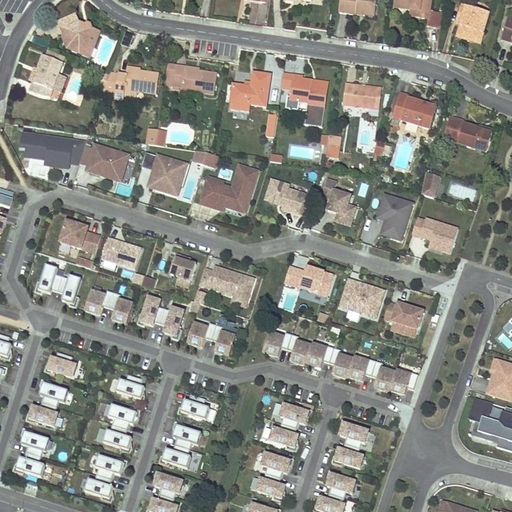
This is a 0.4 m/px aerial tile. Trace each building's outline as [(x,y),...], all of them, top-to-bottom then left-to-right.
[(340,0),(339,13),(347,14),(355,15),(356,12),(375,14),(377,0),(340,0)] [(397,0),(396,8),(412,10),(416,11),(415,18),(429,20),(428,27),(435,28),(438,14),(430,13),(432,0),(397,0)] [(457,37),(464,39),(471,42),(473,35),(478,33),(483,34),(489,14),(461,6),(459,14),(463,15),(460,27),(457,37)] [(99,37),(98,37),(97,37),(99,32),(93,30),(91,25),(87,23),(86,26),(85,29),(82,28),(79,27),(80,24),(77,14),(59,22),(65,36),(70,48),(81,52),(90,47),(95,49),(99,37)] [(443,30),(445,15),(438,14),(435,28),(443,30)] [(455,25),(460,27),(463,15),(459,14),(455,25)] [(511,18),(508,17),(501,39),(511,42),(511,18)] [(478,33),(473,35),(471,42),(481,44),(483,34),(478,33)] [(81,52),(70,48),(65,36),(62,37),(68,50),(91,59),(95,49),(90,47),(81,52)] [(47,51),(49,44),(35,38),(33,45),(47,51)] [(36,84),(35,83),(34,83),(30,92),(43,96),(51,97),(53,90),(59,76),(64,64),(44,56),(39,69),(41,70),(36,84)] [(173,86),(176,65),(169,64),(165,85),(173,86)] [(176,65),(173,86),(179,87),(183,88),(182,90),(214,95),(218,74),(199,71),(186,69),(187,67),(176,65)] [(36,84),(41,70),(39,69),(35,68),(29,82),(34,83),(35,83),(36,84)] [(125,89),(131,90),(138,91),(156,94),(160,75),(140,72),(137,71),(128,69),(127,76),(119,75),(111,73),(110,75),(105,88),(104,90),(116,92),(124,93),(125,89)] [(105,88),(110,75),(103,72),(98,85),(105,88)] [(234,86),(233,94),(231,102),(251,105),(267,107),(271,76),(254,74),(252,88),(234,86)] [(60,92),(65,78),(59,76),(53,90),(60,92)] [(309,103),(305,125),(323,128),(329,86),(313,83),(313,81),(303,79),(303,77),(294,76),(291,100),(309,103)] [(343,106),(361,108),(379,111),(382,90),(346,85),(343,106)] [(124,93),(116,92),(115,100),(123,101),(124,93)] [(395,111),(399,113),(403,114),(401,121),(431,131),(438,109),(409,99),(410,97),(401,94),(395,111)] [(251,105),(231,102),(230,110),(249,113),(251,105)] [(393,119),(401,121),(403,114),(399,113),(395,111),(393,119)] [(277,116),(270,115),(267,137),(274,138),(277,116)] [(488,154),(494,135),(478,130),(479,129),(465,125),(466,124),(466,123),(451,118),(446,134),(461,139),(459,145),(488,154)] [(391,125),(388,133),(396,135),(398,128),(391,125)] [(495,132),(480,127),(479,129),(478,130),(494,135),(495,132)] [(156,146),(158,131),(150,130),(148,145),(149,145),(156,146)] [(164,147),(166,133),(158,131),(156,146),(164,147)] [(444,140),(459,145),(461,139),(446,134),(444,140)] [(86,147),(87,143),(23,135),(21,149),(28,149),(26,159),(47,161),(47,158),(66,161),(70,161),(69,165),(80,166),(80,165),(86,147)] [(328,147),(330,137),(323,136),(321,146),(328,147)] [(328,147),(340,148),(342,139),(330,137),(328,147)] [(387,144),(378,141),(374,155),(383,158),(387,144)] [(123,179),(130,156),(95,145),(93,149),(86,147),(80,165),(88,167),(86,172),(102,177),(103,173),(123,179)] [(338,159),(340,148),(328,147),(326,157),(338,159)] [(146,153),(142,168),(154,172),(152,179),(154,180),(153,184),(151,183),(149,188),(169,194),(172,185),(181,187),(187,166),(146,153)] [(195,163),(205,167),(209,154),(198,153),(195,163)] [(205,167),(215,170),(219,157),(209,154),(205,167)] [(281,164),(282,156),(270,154),(269,163),(281,164)] [(69,165),(70,161),(66,161),(47,158),(47,161),(46,167),(68,169),(69,165)] [(351,160),(349,168),(361,171),(363,164),(351,160)] [(208,182),(201,205),(214,209),(215,205),(220,207),(225,208),(237,212),(240,202),(249,205),(259,173),(240,167),(232,190),(224,187),(208,182)] [(431,199),(437,180),(425,176),(420,195),(425,197),(431,199)] [(209,178),(208,182),(224,187),(225,183),(209,178)] [(308,217),(314,198),(289,190),(290,187),(272,181),(266,201),(280,206),(283,207),(282,211),(300,216),(300,215),(308,217)] [(328,212),(338,215),(343,217),(353,220),(356,209),(349,207),(352,198),(335,193),(337,184),(327,181),(322,198),(332,201),(328,212)] [(177,197),(181,187),(172,185),(169,194),(177,197)] [(0,196),(11,200),(13,194),(6,192),(0,189),(0,196)] [(10,205),(11,200),(0,196),(0,206),(8,209),(10,205)] [(385,196),(377,219),(385,222),(389,223),(388,226),(387,230),(389,236),(388,238),(402,242),(413,205),(385,196)] [(246,215),(249,205),(240,202),(237,212),(246,215)] [(335,223),(350,228),(353,220),(343,217),(338,215),(335,223)] [(417,219),(412,236),(431,242),(433,242),(435,243),(434,246),(442,248),(443,252),(451,255),(459,230),(426,220),(426,222),(417,219)] [(60,244),(96,255),(101,238),(87,234),(89,229),(81,226),(80,228),(78,228),(76,227),(76,225),(67,222),(60,244)] [(385,222),(381,236),(388,238),(389,236),(387,230),(388,226),(389,223),(385,222)] [(135,270),(142,250),(120,243),(108,240),(102,260),(135,270)] [(433,242),(431,242),(429,248),(443,252),(442,248),(434,246),(435,243),(433,242)] [(177,256),(176,260),(179,261),(190,264),(192,260),(177,256)] [(91,270),(93,264),(79,260),(77,266),(91,270)] [(179,261),(176,260),(171,276),(179,278),(192,282),(197,266),(190,264),(179,261)] [(37,283),(34,293),(36,294),(41,295),(42,293),(43,293),(50,295),(51,291),(57,293),(62,278),(55,276),(57,270),(46,267),(40,284),(37,283)] [(213,273),(208,289),(248,301),(254,280),(241,276),(240,279),(237,278),(234,277),(235,274),(215,268),(213,273)] [(300,289),(301,287),(305,273),(290,268),(284,284),(300,289)] [(305,273),(301,287),(308,290),(308,292),(327,298),(334,277),(320,273),(307,268),(305,273)] [(200,286),(208,289),(213,273),(205,270),(200,286)] [(137,274),(134,284),(141,286),(144,276),(137,274)] [(69,277),(68,280),(62,278),(57,293),(63,295),(61,302),(67,303),(69,304),(68,307),(75,309),(79,299),(76,298),(81,281),(69,277)] [(145,278),(143,287),(145,288),(153,290),(156,281),(145,278)] [(179,278),(176,285),(189,289),(192,282),(179,278)] [(355,291),(358,283),(349,280),(346,288),(355,291)] [(376,319),(385,292),(370,287),(358,283),(355,291),(346,288),(340,308),(349,311),(361,314),(376,319)] [(91,292),(85,312),(93,315),(99,317),(102,307),(109,309),(113,294),(107,292),(105,297),(91,292)] [(199,305),(203,306),(207,295),(198,292),(194,303),(199,305)] [(119,301),(120,296),(113,294),(109,309),(115,311),(112,321),(116,322),(127,325),(133,306),(119,301)] [(141,315),(137,326),(144,328),(146,325),(149,326),(153,327),(155,324),(161,326),(165,311),(159,309),(161,303),(149,299),(144,316),(141,315)] [(397,307),(389,305),(384,320),(418,330),(423,313),(411,309),(398,305),(397,307)] [(173,310),(172,313),(165,311),(161,326),(167,327),(165,334),(170,336),(173,337),(172,340),(179,342),(182,331),(179,331),(185,313),(173,310)] [(358,323),(361,314),(349,311),(346,319),(358,323)] [(329,316),(321,313),(318,321),(327,324),(329,316)] [(194,325),(188,345),(198,348),(203,349),(206,340),(212,342),(217,327),(210,324),(208,329),(194,325)] [(222,333),(223,329),(217,327),(212,342),(218,344),(215,353),(220,355),(230,358),(236,338),(222,333)] [(287,351),(292,336),(286,334),(284,339),(270,334),(263,354),(271,356),(275,358),(278,359),(281,349),(287,351)] [(0,342),(8,346),(10,339),(0,335),(0,342)] [(305,367),(311,347),(297,343),(299,338),(292,336),(287,351),(294,353),(291,363),(296,364),(305,367)] [(8,359),(9,355),(10,352),(12,347),(8,346),(0,342),(0,356),(8,359)] [(329,364),(334,350),(327,348),(327,350),(312,345),(311,347),(306,365),(315,368),(321,370),(323,362),(329,364)] [(354,361),(339,356),(341,352),(334,350),(329,364),(336,366),(333,376),(338,378),(348,381),(348,378),(354,361)] [(50,368),(47,367),(46,369),(45,374),(55,377),(56,374),(73,380),(77,368),(71,366),(73,359),(58,354),(56,361),(53,360),(50,366),(50,368)] [(372,378),(376,363),(370,361),(369,363),(354,359),(354,361),(348,378),(358,381),(363,383),(365,376),(372,378)] [(511,366),(495,361),(492,369),(497,370),(496,374),(494,374),(488,395),(511,402),(511,366)] [(391,392),(396,374),(382,370),(383,365),(376,363),(372,378),(378,380),(375,389),(381,391),(390,394),(391,392)] [(414,391),(419,376),(412,374),(411,376),(397,372),(396,374),(391,392),(401,395),(405,396),(408,389),(414,391)] [(145,398),(143,397),(143,395),(145,389),(141,388),(143,381),(128,376),(126,383),(120,381),(116,393),(133,398),(133,401),(143,405),(145,400),(145,398)] [(53,384),(43,381),(40,388),(43,389),(43,390),(41,397),(45,398),(43,404),(58,409),(59,403),(66,405),(69,393),(52,387),(53,384)] [(183,408),(183,409),(180,409),(180,410),(178,416),(188,419),(189,416),(206,421),(210,409),(204,407),(206,401),(191,396),(189,403),(185,401),(183,408)] [(511,410),(505,408),(501,424),(486,420),(491,404),(476,399),(469,421),(475,423),(480,425),(478,433),(499,440),(497,445),(496,449),(511,453),(511,410)] [(37,426),(37,422),(55,428),(59,416),(56,415),(58,409),(43,404),(41,410),(34,408),(32,414),(31,416),(28,415),(27,417),(26,422),(37,426)] [(112,406),(108,418),(114,420),(113,426),(127,431),(129,425),(134,426),(135,420),(136,418),(139,419),(141,412),(131,408),(130,412),(112,406)] [(297,431),(299,424),(306,426),(308,420),(308,418),(311,419),(313,412),(303,409),(302,412),(285,406),(281,418),(284,419),(282,426),(297,431)] [(365,445),(369,433),(352,428),(353,424),(343,421),(340,428),(343,429),(342,431),(341,437),(347,439),(345,446),(360,450),(362,444),(365,445)] [(173,439),(177,440),(176,446),(190,451),(192,445),(198,447),(202,434),(185,429),(186,426),(175,423),(173,430),(176,431),(175,433),(173,439)] [(499,440),(478,433),(480,425),(475,423),(471,437),(497,445),(499,440)] [(108,432),(104,444),(121,449),(120,452),(130,455),(132,451),(133,448),(130,447),(130,445),(132,439),(125,437),(127,431),(113,426),(111,432),(108,432)] [(295,436),(297,431),(282,426),(280,432),(274,430),(271,442),(288,447),(287,450),(297,454),(300,446),(297,446),(297,443),(299,438),(295,436)] [(24,430),(21,437),(24,438),(24,439),(22,446),(28,448),(26,454),(42,459),(43,452),(47,453),(50,441),(33,436),(34,433),(24,430)] [(161,458),(159,465),(170,468),(170,465),(188,470),(191,458),(188,457),(190,451),(176,446),(174,453),(167,450),(165,456),(164,458),(161,457),(161,458)] [(360,470),(364,458),(358,456),(360,450),(345,446),(344,452),(340,450),(338,456),(337,458),(334,457),(332,464),(342,468),(343,465),(360,470)] [(197,472),(202,455),(194,453),(189,470),(197,472)] [(15,466),(13,473),(23,476),(24,473),(42,479),(46,467),(39,465),(42,459),(26,454),(25,460),(21,459),(19,465),(18,467),(15,466)] [(289,470),(290,468),(292,468),(295,462),(285,458),(283,461),(266,455),(262,467),(268,469),(266,475),(281,480),(283,474),(287,476),(289,470)] [(96,469),(99,470),(97,476),(112,481),(114,475),(121,477),(123,471),(123,469),(126,470),(128,463),(118,460),(117,463),(100,457),(96,469)] [(155,488),(162,490),(160,496),(175,501),(177,495),(180,496),(184,484),(167,478),(168,475),(157,472),(155,479),(158,480),(157,481),(155,488)] [(352,496),(356,484),(339,479),(340,476),(329,472),(327,480),(330,480),(329,483),(328,488),(332,490),(330,495),(344,500),(346,494),(352,496)] [(284,494),(286,489),(279,487),(281,480),(266,475),(264,482),(261,481),(257,493),(274,498),(273,501),(284,505),(286,498),(283,497),(284,494)] [(89,481),(85,493),(102,498),(101,501),(112,505),(114,498),(111,496),(112,495),(114,489),(110,487),(112,481),(97,476),(95,482),(89,481)] [(344,511),(346,507),(342,507),(344,500),(330,495),(328,502),(321,500),(319,506),(318,508),(316,507),(313,511),(344,511)] [(149,508),(147,511),(177,511),(179,509),(173,507),(175,501),(160,496),(158,502),(154,501),(152,507),(151,509),(149,508)]
